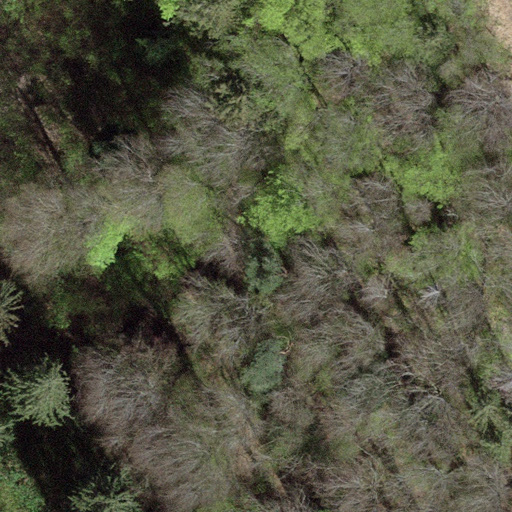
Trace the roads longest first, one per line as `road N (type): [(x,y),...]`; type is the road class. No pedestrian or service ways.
road 1 (track): [(268,0),(232,256)]
road 2 (track): [(241,511),(232,256)]
